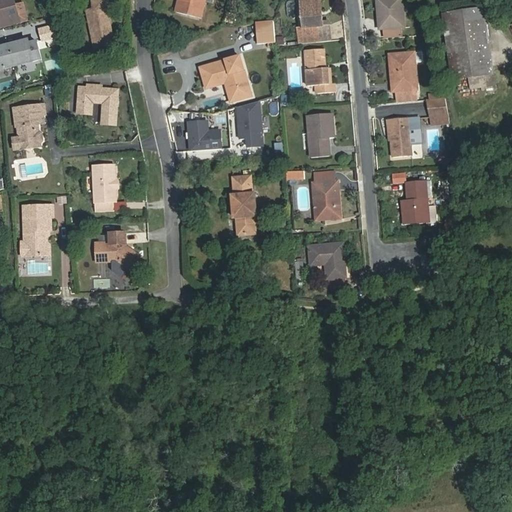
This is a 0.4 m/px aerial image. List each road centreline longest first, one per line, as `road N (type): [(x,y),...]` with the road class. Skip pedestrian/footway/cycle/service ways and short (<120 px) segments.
road 1 (residential): [(35,303),(156,294),(175,275),(170,158),(148,65),(146,0)]
road 2 (residential): [(409,264),(379,258),(352,0)]
